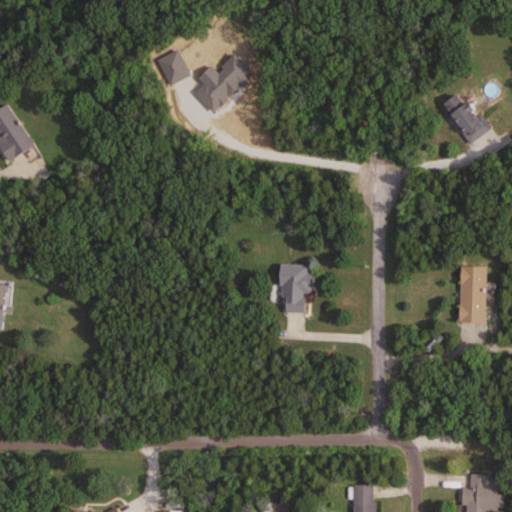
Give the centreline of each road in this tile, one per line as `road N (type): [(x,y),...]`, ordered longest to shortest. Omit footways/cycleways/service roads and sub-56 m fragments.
road 1 (residential): [(419,511),(416,454),(382,439),(0,441)]
road 2 (residential): [(382,439),(384,183)]
